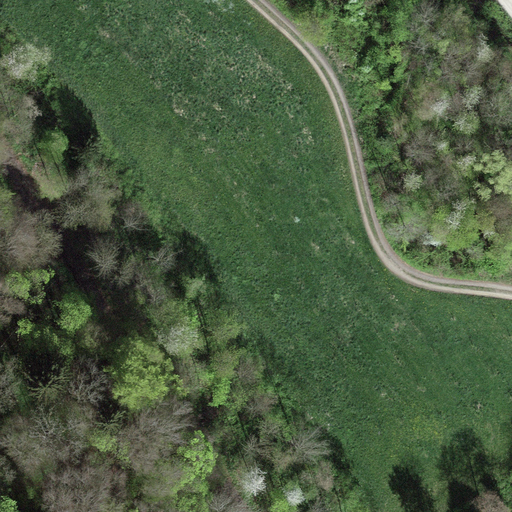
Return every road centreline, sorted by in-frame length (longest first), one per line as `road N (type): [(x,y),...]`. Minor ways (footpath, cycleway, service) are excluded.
road 1 (track): [(0,140),(127,342),(195,432),(237,511)]
road 2 (track): [(511,294),(413,278),(396,264),(334,88),(313,53),(258,0)]
